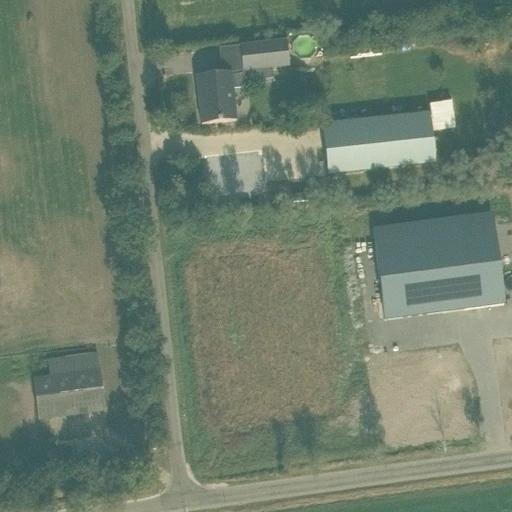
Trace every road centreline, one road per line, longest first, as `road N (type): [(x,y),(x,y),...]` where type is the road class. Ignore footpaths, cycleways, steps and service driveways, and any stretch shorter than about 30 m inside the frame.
road 1 (unclassified): [(178,505),(124,0)]
road 2 (unclassified): [(178,505),(511,459)]
